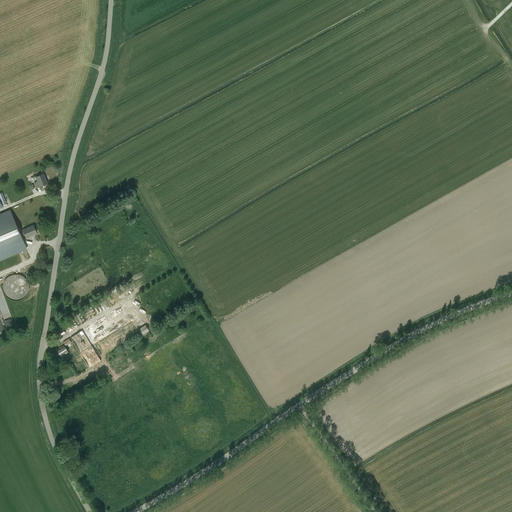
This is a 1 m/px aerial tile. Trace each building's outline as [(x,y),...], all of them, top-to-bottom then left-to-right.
[(36,177),(38,181),(34,183),(36,188),(47,183),(43,174),(36,177)] [(19,232),(20,235),(21,235),(21,236),(25,235),(26,238),(37,233),(33,225),(22,229),(23,230),(19,232)] [(9,275),(8,298),(27,299),(28,276),(9,275)] [(113,304),(135,292),(131,284),(109,296),(113,304)] [(78,327),(103,311),(99,304),(74,320),(78,327)] [(100,340),(132,322),(123,306),(84,327),(87,334),(91,332),(94,338),(98,336),(100,340)] [(140,306),(131,311),(136,319),(145,313),(140,306)] [(8,309),(1,311),(5,323),(12,321),(8,309)] [(138,327),(144,334),(150,329),(144,322),(138,327)] [(83,330),(71,336),(89,367),(101,360),(83,330)] [(59,356),(69,351),(70,353),(76,351),(70,338),(64,341),(65,345),(55,349),(59,356)] [(147,361),(141,365),(147,375),(153,371),(149,365),(160,358),(156,351),(145,358),(147,361)]
